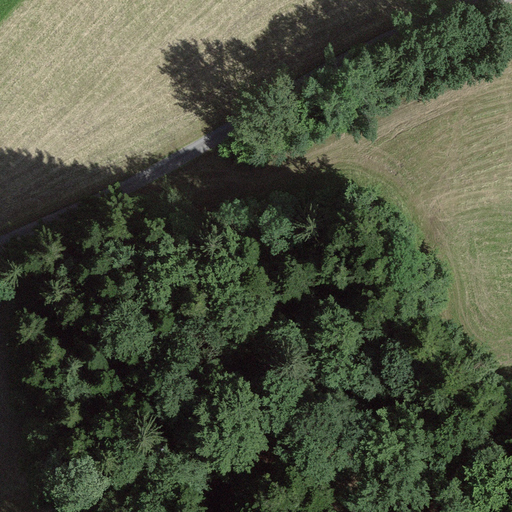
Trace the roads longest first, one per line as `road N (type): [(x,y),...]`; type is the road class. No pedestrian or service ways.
road 1 (unclassified): [(489,0),(0,246)]
road 2 (track): [(55,511),(127,476),(173,464),(208,474),(208,511)]
